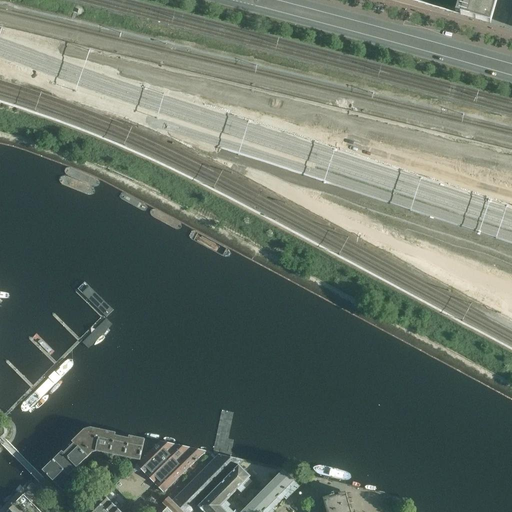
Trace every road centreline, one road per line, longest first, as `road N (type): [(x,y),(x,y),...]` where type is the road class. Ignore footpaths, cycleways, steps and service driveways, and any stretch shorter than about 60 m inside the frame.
road 1 (primary): [(229,1),(511,77)]
road 2 (primary): [(511,62),(283,0)]
